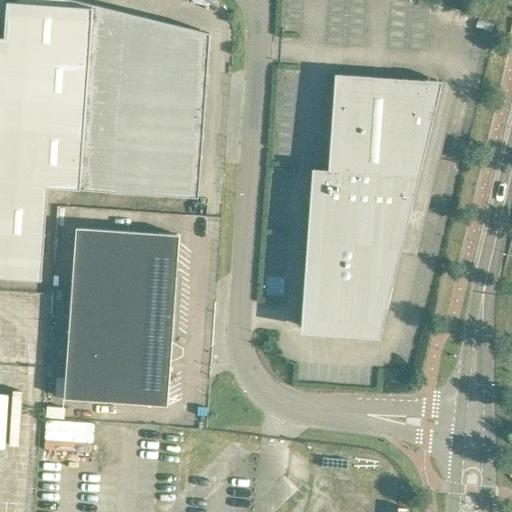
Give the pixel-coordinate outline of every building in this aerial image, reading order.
[(198,198),(210,34),(152,20),(152,19),(72,0),(15,0),(15,3),(7,2),(4,38),(0,37),(0,277),(41,281),(47,188),(198,198)] [(511,0),(504,0),(501,13),(511,16),(511,0)] [(312,169),(312,171),(311,186),(312,186),(302,327),(380,333),(397,264),(398,265),(442,82),(335,74),(328,170),(312,169)] [(64,399),(167,407),(179,235),(76,228),(64,399)] [(46,408),(45,448),(94,449),(94,422),(55,420),(55,409),(46,408)]
